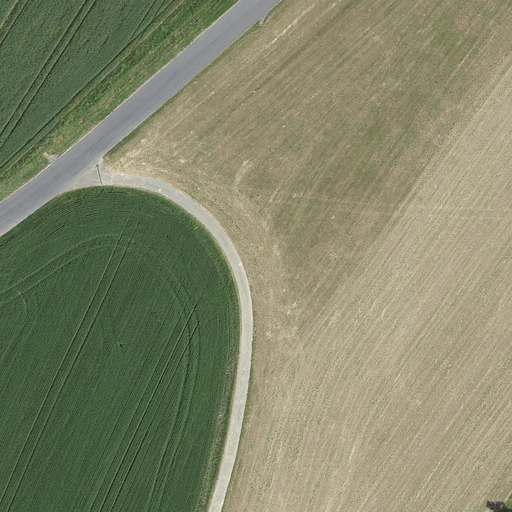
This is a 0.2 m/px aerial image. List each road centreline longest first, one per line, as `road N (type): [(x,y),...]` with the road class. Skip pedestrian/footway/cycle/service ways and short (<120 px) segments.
road 1 (track): [(57,175),(165,189),(216,229),(237,265),(245,363),(214,511)]
road 2 (unclassified): [(0,218),(256,0)]
